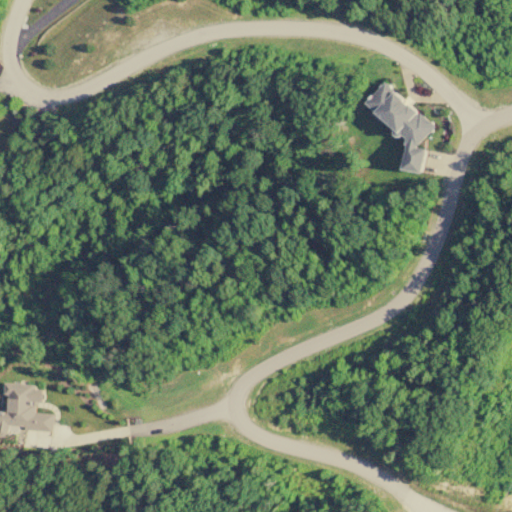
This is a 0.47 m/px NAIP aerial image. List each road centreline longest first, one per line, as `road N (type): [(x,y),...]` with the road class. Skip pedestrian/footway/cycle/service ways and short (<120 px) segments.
road 1 (residential): [(25,0),(3,47),(15,90),(74,95),(152,52),(244,24),(360,37),(432,80),(469,126),(511,113)]
road 2 (residential): [(431,511),(403,489),(253,431),(229,408),(229,389),(371,322),(412,290),(447,210),(469,126)]
